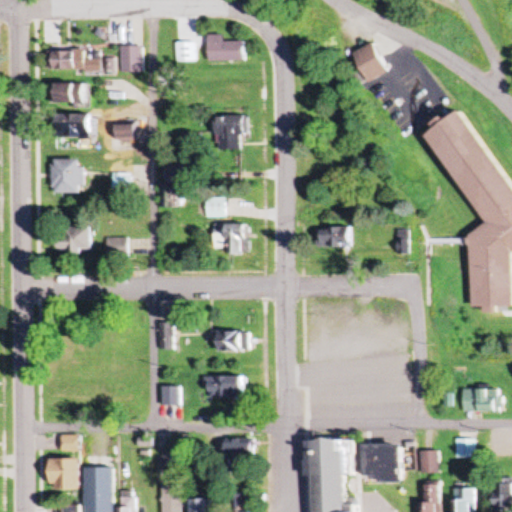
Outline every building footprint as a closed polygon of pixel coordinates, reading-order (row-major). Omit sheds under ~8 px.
[(247,62),(247,42),(226,42),(226,36),(210,36),(210,62),(247,62)] [(178,63),(197,63),(197,42),(178,42),(178,63)] [(391,71),(374,43),(353,55),(370,83),(391,71)] [(145,73),(145,46),(123,46),(123,73),(145,73)] [(54,51),(54,69),(104,70),(104,60),(89,59),(89,51),(54,51)] [(87,84),(58,84),(58,103),(87,103),(87,84)] [(247,84),(215,84),(215,102),(247,102),(247,84)] [(430,133),(489,225),(472,237),(472,308),(511,308),(511,179),(469,112),(463,112),(430,133)] [(57,115),(57,137),(93,137),(93,115),(57,115)] [(219,116),(219,151),(243,151),(243,134),(251,134),(251,116),(219,116)] [(138,124),(119,124),(119,141),(138,141),(138,124)] [(84,194),(84,159),(54,159),(54,194),(84,194)] [(185,167),(168,167),(168,182),(185,182),(185,167)] [(136,174),(115,174),(114,196),(133,197),(134,184),(146,184),(147,169),(136,168),(136,174)] [(180,186),(162,185),(161,208),(180,209),(180,186)] [(227,219),(227,199),(209,199),(209,219),(227,219)] [(250,256),(250,226),(216,226),(216,252),(230,252),(230,256),(250,256)] [(92,227),(57,227),(57,253),(92,253),(92,227)] [(319,230),(319,248),(353,248),(353,230),(319,230)] [(128,240),(109,240),(109,259),(128,259),(128,240)] [(161,351),(175,351),(175,324),(161,324),(161,351)] [(252,353),(252,334),(221,334),(221,353),(252,353)] [(246,378),(207,378),(207,399),(246,399),(246,378)] [(505,391),(466,391),(466,412),(505,412),(505,391)] [(511,432),(492,433),(492,454),(511,454),(511,432)] [(78,437),(62,437),(62,451),(78,451),(78,437)] [(477,459),(477,440),(458,440),(458,459),(477,459)] [(312,511),(351,511),(353,442),(314,441),(312,511)] [(228,459),(241,459),(241,444),(228,444),(228,459)] [(406,484),(406,447),(365,447),(365,484),(406,484)] [(442,475),(442,452),(424,452),(424,475),(442,475)] [(50,459),(50,491),(79,491),(79,459),(50,459)] [(84,511),(113,511),(114,469),(84,469),(84,511)] [(511,511),(511,484),(497,485),(497,511),(511,511)] [(162,487),(162,511),(182,511),(183,487),(162,487)] [(422,504),(421,511),(442,511),(443,487),(427,487),(427,504),(422,504)] [(477,511),(477,490),(457,490),(456,511),(477,511)] [(135,511),(136,492),(120,492),(119,511),(135,511)] [(214,511),(214,500),(193,500),(193,511),(214,511)]
